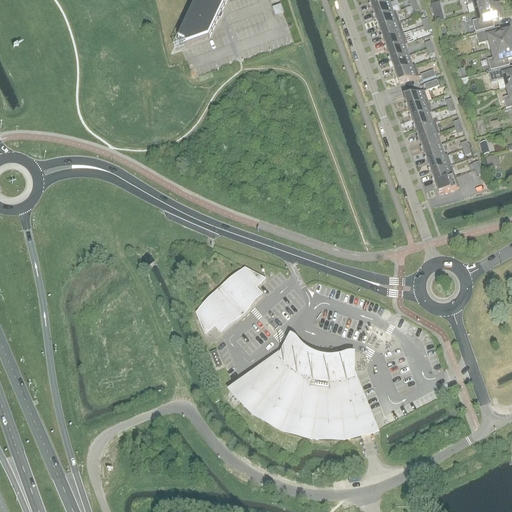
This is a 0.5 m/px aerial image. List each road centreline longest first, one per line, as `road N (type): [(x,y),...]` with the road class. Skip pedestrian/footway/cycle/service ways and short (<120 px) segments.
road 1 (unclassified): [(105,511),(93,475),(95,449),(114,430),(167,409),(191,412),(222,453),(258,478),(344,496),(396,480),(492,426)]
road 2 (tertiary): [(420,278),(368,275),(224,227),(95,161),(33,167)]
road 3 (tertiary): [(39,182),(74,173),(111,178),(223,233),(379,290),(421,297)]
road 4 (primary): [(87,511),(56,402),(23,210)]
road 5 (unclassified): [(436,263),(341,0)]
road 6 (primary): [(73,511),(0,342)]
road 7 (unclassified): [(492,426),(451,308)]
